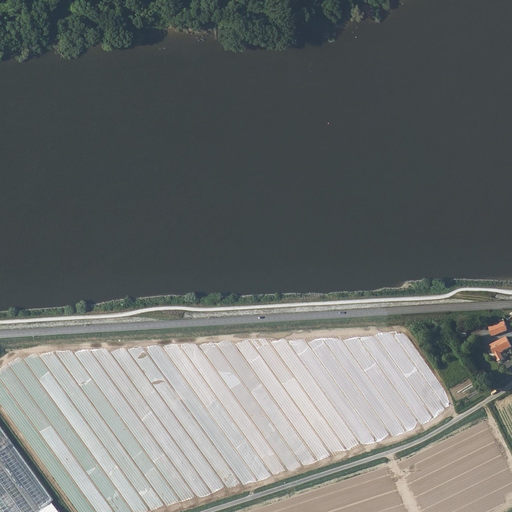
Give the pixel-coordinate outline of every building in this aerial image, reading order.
[(507,333),(504,325),(504,324),(489,330),(493,339),(507,333)] [(511,348),(507,340),(505,341),(492,348),(495,355),(502,352),(503,353),(511,348)] [(501,355),(511,349),(511,348),(503,353),(502,352),(495,355),(497,362),(504,360),(501,355)] [(0,511),(52,511),(55,510),(0,427),(0,511)] [(411,483),(499,442),(494,432),(406,473),(411,483)] [(417,495),(505,455),(501,445),(412,485),(417,495)] [(300,501),(391,475),(387,464),(297,490),(300,501)] [(228,489),(265,479),(205,476),(210,494),(230,489),(228,489)] [(393,479),(302,503),(304,511),(313,511),(396,490),(393,479)] [(372,511),(400,505),(397,494),(324,511),(372,511)] [(275,511),(293,507),(290,496),(234,511),(275,511)]
